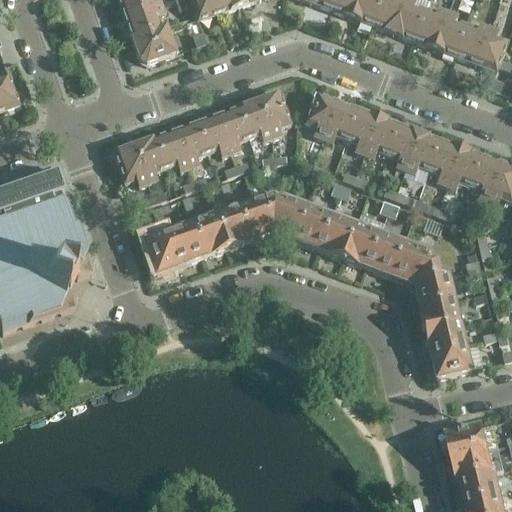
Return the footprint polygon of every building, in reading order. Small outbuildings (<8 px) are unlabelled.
[(150,0),(120,0),(117,2),(124,23),(162,9),(158,0),(155,1),(151,2),(150,0)] [(188,0),(198,26),(218,19),(211,0),(188,0)] [(211,0),(218,19),(240,11),(236,0),(211,0)] [(236,0),(240,11),(261,3),(259,0),(236,0)] [(312,0),(310,7),(331,15),(336,0),(312,0)] [(336,0),(331,15),(352,23),(360,0),(336,0)] [(360,0),(352,23),(373,30),(384,0),(360,0)] [(385,0),(384,0),(373,30),(394,38),(408,0),(407,0),(395,0),(394,4),(385,0)] [(408,0),(394,38),(415,46),(426,15),(430,6),(417,2),(417,3),(408,0)] [(186,13),(182,1),(173,3),(177,16),(186,13)] [(162,9),(124,23),(133,46),(163,34),(157,21),(165,18),(162,9)] [(426,15),(415,46),(435,54),(449,16),(438,11),(436,19),(426,15)] [(449,16),(435,54),(455,61),(467,30),(457,27),(460,20),(449,16)] [(467,30),(455,61),(477,69),(491,31),(480,27),(477,34),(467,30)] [(133,46),(133,47),(140,67),(146,69),(176,59),(174,50),(190,44),(185,30),(168,35),(164,36),(163,34),(133,46)] [(491,31),(477,69),(496,77),(508,46),(504,45),(504,44),(499,42),(501,35),(491,31)] [(203,38),(193,41),(197,52),(207,48),(203,38)] [(511,62),(503,60),(499,70),(509,73),(511,64),(511,62)] [(0,115),(0,117),(20,110),(9,80),(2,82),(2,81),(0,81),(0,115)] [(503,87),(492,83),(488,94),(499,98),(503,87)] [(280,98),(259,106),(273,144),(282,140),(280,133),(287,131),(287,130),(291,129),(280,98)] [(308,131),(308,132),(315,135),(313,141),(323,145),(337,107),(316,99),(305,130),(308,131)] [(273,144),(259,106),(239,113),(250,144),(260,140),(263,148),(273,144)] [(337,107),(323,145),(332,149),(335,141),(346,146),(358,115),(337,107)] [(239,113),(218,120),(232,159),(241,155),(243,160),(255,156),(250,144),(239,113)] [(358,115),(346,146),(356,150),(354,157),(364,161),(378,123),(358,115)] [(218,120),(197,128),(208,159),(218,155),(221,163),(232,159),(218,120)] [(378,123),(364,161),(373,164),(376,156),(388,161),(399,131),(378,123)] [(197,128),(176,136),(189,174),(199,170),(197,163),(208,159),(197,128)] [(399,131),(388,161),(397,165),(395,172),(405,176),(419,138),(399,131)] [(189,174),(176,136),(155,143),(166,174),(177,170),(180,178),(189,174)] [(419,138),(405,176),(414,179),(417,172),(429,177),(440,146),(419,138)] [(155,143),(134,150),(148,189),(158,185),(157,178),(166,174),(155,143)] [(440,146),(429,177),(438,181),(436,188),(446,192),(460,153),(440,146)] [(124,189),(128,187),(129,188),(136,185),(138,192),(148,189),(134,150),(114,158),(124,189)] [(460,153),(446,192),(456,195),(459,188),(470,192),(481,161),(460,153)] [(488,207),(502,169),(481,161),(470,192),(479,196),(477,203),(488,207)] [(262,172),(274,171),(273,162),(261,163),(262,172)] [(274,171),(286,171),(285,162),(273,162),(274,171)] [(245,166),(236,170),(239,178),(248,175),(245,166)] [(315,171),(303,167),(300,175),(312,179),(315,171)] [(511,172),(502,169),(488,207),(497,211),(500,204),(507,206),(511,207),(511,204),(511,172)] [(236,170),(223,174),(226,183),(239,178),(236,170)] [(326,175),(315,171),(312,179),(323,183),(326,175)] [(59,177),(0,197),(0,221),(66,198),(59,177)] [(357,182),(345,178),(343,186),(354,190),(357,182)] [(265,189),(261,179),(252,182),(255,192),(265,189)] [(204,182),(192,186),(195,193),(206,189),(204,182)] [(255,192),(252,182),(243,185),(247,195),(255,192)] [(368,186),(357,182),(354,190),(366,194),(368,186)] [(192,186),(181,190),(183,197),(195,193),(192,186)] [(339,203),(343,192),(335,189),(331,200),(339,203)] [(228,190),(220,193),(224,204),(232,201),(228,190)] [(347,206),(352,195),(343,192),(339,203),(347,206)] [(387,194),(383,203),(394,207),(397,198),(387,194)] [(164,197),(151,201),(154,209),(166,205),(164,197)] [(66,198),(0,221),(0,332),(1,333),(3,338),(61,319),(62,317),(75,313),(70,298),(66,296),(74,281),(78,283),(92,277),(88,264),(89,261),(68,205),(66,198)] [(394,207),(404,211),(408,202),(397,198),(394,207)] [(281,204),(272,238),(298,247),(311,211),(282,200),(281,204)] [(151,201),(138,206),(141,213),(153,209),(151,201)] [(260,202),(236,211),(249,246),(272,238),(281,204),(274,201),(262,205),(260,202)] [(189,202),(181,206),(185,217),(193,214),(189,202)] [(168,208),(161,212),(165,223),(173,220),(168,208)] [(387,222),(391,211),(383,208),(378,219),(387,222)] [(434,221),(437,212),(426,208),(423,217),(434,221)] [(236,211),(213,219),(226,254),(249,246),(236,211)] [(311,211),(298,247),(321,256),(334,220),(311,211)] [(395,225),(399,214),(391,211),(387,222),(395,225)] [(161,212),(153,215),(157,226),(165,223),(161,212)] [(448,216),(437,212),(434,221),(446,226),(448,216)] [(213,219),(189,228),(202,263),(226,254),(213,219)] [(470,234),(475,223),(466,219),(462,231),(470,234)] [(334,220),(321,256),(344,265),(357,229),(334,220)] [(479,237),(483,226),(475,223),(470,234),(479,237)] [(189,228),(166,236),(179,271),(202,263),(189,228)] [(357,229),(344,265),(366,273),(380,237),(357,229)] [(166,236),(148,243),(149,244),(145,245),(157,279),(179,271),(166,236)] [(380,237),(366,273),(390,282),(403,246),(380,237)] [(476,242),(478,246),(479,254),(488,251),(485,240),(476,242)] [(403,246),(390,282),(413,291),(438,269),(428,265),(430,256),(403,246)] [(488,251),(479,254),(482,265),(491,263),(488,251)] [(465,260),(467,267),(476,265),(473,257),(465,260)] [(476,265),(467,267),(463,269),(468,286),(480,283),(476,265)] [(438,269),(413,291),(419,315),(456,306),(450,280),(442,282),(438,269)] [(496,281),(487,283),(490,295),(499,293),(496,281)] [(499,293),(490,295),(493,308),(502,306),(499,293)] [(488,309),(487,301),(475,303),(476,311),(488,309)] [(456,306),(419,315),(425,340),(462,331),(456,306)] [(502,324),(494,327),(497,339),(505,337),(502,324)] [(462,331),(425,340),(430,361),(467,352),(462,331)] [(505,337),(497,339),(499,347),(500,352),(509,350),(505,337)] [(486,350),(499,347),(497,339),(484,342),(486,350)] [(467,352),(430,361),(436,384),(471,376),(469,369),(471,368),(467,352)] [(511,355),(502,358),(504,368),(511,366),(511,355)] [(447,440),(452,463),(489,454),(484,435),(483,435),(482,431),(447,440)] [(489,454),(452,463),(458,488),(461,488),(497,479),(497,478),(495,478),(489,454)] [(497,479),(461,488),(466,510),(503,501),(497,479)] [(505,511),(503,501),(466,510),(466,511),(505,511)]
